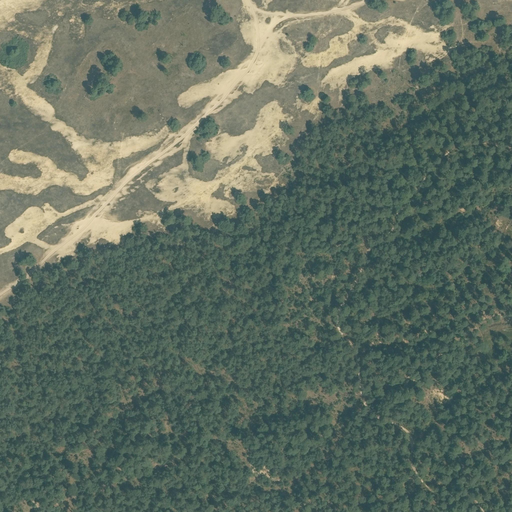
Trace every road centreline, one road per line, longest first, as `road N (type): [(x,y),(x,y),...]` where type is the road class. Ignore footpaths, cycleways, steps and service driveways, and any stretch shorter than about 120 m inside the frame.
road 1 (unknown): [(0,295),(207,113),(269,28),(290,16)]
road 2 (unknown): [(248,0),(263,15),(290,16),(367,0)]
